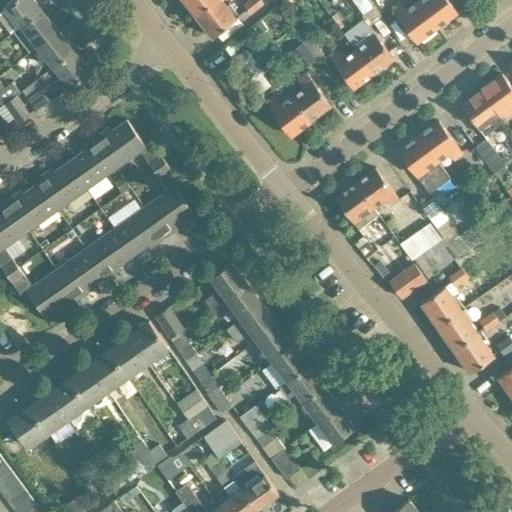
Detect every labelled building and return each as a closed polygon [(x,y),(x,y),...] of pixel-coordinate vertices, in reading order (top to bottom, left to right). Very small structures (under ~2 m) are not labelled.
[(4,9),(0,12),(0,19),(11,34),(13,32),(42,10),(34,0),(12,0),(3,7),(4,9)] [(184,0),(196,15),(214,0),(184,0)] [(222,0),(214,0),(196,15),(213,37),(240,15),(230,3),(227,5),(222,0)] [(249,0),(244,5),(251,13),(263,3),(260,0),(249,0)] [(421,0),(418,2),(436,26),(457,11),(448,0),(421,0)] [(392,9),(404,25),(416,41),(436,26),(418,2),(407,10),(401,2),(392,9)] [(37,45),(58,29),(42,10),(13,32),(29,52),(37,45)] [(338,10),(331,16),(340,28),(344,25),(340,20),(344,18),(338,10)] [(394,58),(382,42),(366,20),(357,26),(349,32),(345,35),(373,73),(394,58)] [(53,66),(74,50),(58,29),(37,45),(53,66)] [(245,32),(233,40),(238,47),(250,38),(245,32)] [(302,41),(302,42),(315,60),(318,64),(326,58),(309,35),(302,41)] [(329,55),(341,72),(353,88),(373,73),(345,35),(355,49),(344,57),(338,49),(329,55)] [(315,60),(302,42),(290,53),(302,69),(315,60)] [(69,86),(90,71),(74,50),(53,66),(43,75),(51,84),(61,76),(69,86)] [(304,87),(292,96),(310,120),(331,105),(307,72),(298,79),(304,87)] [(511,86),(502,73),(482,88),(500,113),(511,105),(511,106),(511,86)] [(23,89),(25,93),(37,109),(50,100),(36,79),(23,89)] [(0,80),(0,102),(2,106),(5,103),(16,96),(21,92),(12,81),(5,87),(0,80)] [(286,88),(275,96),(266,102),(290,135),(310,120),(292,96),(286,88)] [(482,88),(461,103),(485,135),(505,120),(500,113),(482,88)] [(16,96),(5,103),(19,122),(29,114),(16,96)] [(109,127),(95,137),(117,167),(140,150),(154,170),(166,161),(151,141),(146,145),(127,119),(112,130),(109,127)] [(439,120),(419,135),(437,160),(448,152),(453,159),(463,152),(439,120)] [(419,135),(398,150),(422,182),(430,192),(450,177),(437,160),(419,135)] [(83,150),(68,161),(87,188),(117,167),(95,137),(80,147),(83,150)] [(495,173),(506,165),(487,140),(476,148),(495,173)] [(51,168),(36,178),(58,209),(87,188),(68,161),(53,171),(51,168)] [(168,189),(144,206),(166,236),(180,226),(178,223),(193,212),(175,186),(180,182),(166,161),(154,170),(168,189)] [(376,167),(356,181),(375,206),(385,199),(390,205),(399,198),(376,167)] [(22,189),(7,200),(28,230),(58,209),(36,178),(36,179),(38,182),(24,192),(22,189)] [(123,178),(115,183),(123,194),(131,188),(123,178)] [(356,181),(340,194),(335,197),(358,229),(380,213),(375,206),(356,181)] [(478,217),(487,231),(511,214),(511,198),(510,196),(478,217)] [(443,237),(441,239),(454,257),(486,233),(477,221),(460,234),(442,210),(433,197),(421,205),(443,237)] [(0,265),(7,274),(18,266),(4,247),(28,230),(7,200),(0,204),(0,265)] [(144,206),(115,227),(134,254),(149,243),(151,247),(166,236),(144,206)] [(411,258),(412,257),(426,277),(454,257),(441,239),(430,222),(400,243),(411,258)] [(79,223),(72,228),(77,235),(84,230),(79,223)] [(115,227),(85,248),(107,278),(122,268),(119,264),(134,254),(115,227)] [(72,230),(66,234),(70,239),(76,235),(72,230)] [(461,267),(448,276),(455,286),(468,276),(467,275),(470,272),(473,277),(480,273),(472,261),(488,250),(482,241),(456,259),(461,267)] [(85,248),(56,269),(77,299),(92,288),(90,285),(104,275),(106,278),(107,278),(85,248)] [(231,261),(210,277),(219,289),(205,299),(207,303),(206,304),(207,305),(208,304),(211,308),(226,297),(247,282),(231,261)] [(388,282),(389,281),(401,297),(426,279),(414,263),(394,278),(380,261),(373,265),(388,282)] [(18,266),(7,274),(21,295),(27,291),(45,317),(61,306),(63,309),(77,299),(56,269),(32,285),(18,266)] [(247,282),(226,297),(241,318),(262,303),(247,282)] [(421,302),(437,325),(461,309),(445,285),(421,302)] [(241,318),(227,329),(236,342),(245,335),(248,339),(253,335),(257,339),(278,323),(262,303),(241,318)] [(169,306),(156,315),(171,337),(181,330),(184,328),(169,306)] [(506,316),(504,313),(499,307),(493,311),(492,311),(479,320),(484,327),(486,330),(506,316)] [(461,309),(437,325),(454,348),(477,332),(461,309)] [(149,320),(129,334),(148,362),(169,348),(149,320)] [(278,323),(257,339),(272,360),(293,344),(278,323)] [(181,330),(171,337),(185,358),(195,351),(181,330)] [(477,332),(454,348),(470,372),(494,355),(477,332)] [(129,334),(109,348),(128,376),(148,362),(129,334)] [(511,347),(511,339),(510,336),(497,345),(503,354),(511,347)] [(272,360),(287,380),(288,381),(309,365),(293,344),(272,360)] [(109,348),(89,362),(108,390),(128,376),(109,348)] [(195,351),(185,358),(200,379),(209,372),(195,351)] [(510,368),(498,376),(511,395),(511,360),(507,364),(510,368)] [(89,362),(68,377),(88,404),(108,390),(89,362)] [(288,381),(287,380),(279,386),(294,407),(302,401),(303,402),(324,386),(309,365),(288,381)] [(209,372),(200,379),(214,400),(224,394),(209,372)] [(68,377),(48,391),(68,419),(88,404),(68,377)] [(324,386),(303,402),(318,422),(339,406),(324,386)] [(48,391),(28,405),(48,433),(68,419),(48,391)] [(224,394),(214,400),(223,412),(232,406),(224,394)] [(196,412),(187,418),(196,432),(205,425),(217,417),(207,404),(196,412)] [(256,404),(251,408),(241,415),(256,436),(267,429),(266,428),(271,425),(256,404)] [(28,405),(8,419),(28,447),(48,433),(28,405)] [(339,406),(318,422),(333,443),(355,427),(339,406)] [(196,432),(186,418),(178,425),(187,438),(196,432)] [(227,434),(233,430),(226,421),(216,428),(220,433),(227,434)] [(267,429),(256,436),(264,447),(263,448),(271,458),(285,448),(276,437),(274,439),(267,429)] [(23,449),(11,433),(1,440),(13,456),(23,449)] [(159,463),(168,456),(159,444),(150,451),(159,463)] [(182,454),(193,469),(201,463),(190,448),(182,454)] [(285,448),(271,458),(287,478),(300,468),(285,448)] [(115,468),(107,474),(116,488),(124,482),(119,473),(129,467),(119,449),(112,454),(117,464),(114,466),(115,468)] [(159,463),(150,451),(137,460),(145,473),(155,466),(157,465),(159,463)] [(159,463),(157,465),(161,471),(167,479),(179,471),(168,456),(159,463)] [(231,498),(219,506),(223,511),(251,511),(256,509),(239,485),(232,476),(221,461),(220,461),(219,460),(210,466),(231,498)] [(239,485),(256,509),(279,492),(255,460),(232,476),(239,485)] [(5,461),(0,464),(0,478),(12,470),(5,461)] [(12,470),(0,478),(0,489),(1,491),(18,479),(12,470)] [(116,488),(107,474),(97,480),(106,495),(116,488)] [(184,485),(178,476),(169,482),(175,490),(175,491),(183,503),(184,503),(190,511),(223,511),(219,506),(210,511),(207,511),(187,483),(184,485)] [(18,479),(1,491),(7,500),(24,487),(18,479)] [(139,491),(136,486),(119,498),(122,502),(139,491)] [(24,487),(7,500),(14,508),(31,496),(24,487)] [(31,496),(14,508),(16,511),(27,511),(37,505),(31,496)] [(77,497),(67,504),(73,511),(81,511),(85,509),(77,497)] [(419,511),(408,499),(392,511),(419,511)] [(120,511),(114,503),(103,511),(120,511)] [(190,511),(184,503),(183,503),(173,510),(173,511),(190,511)]
